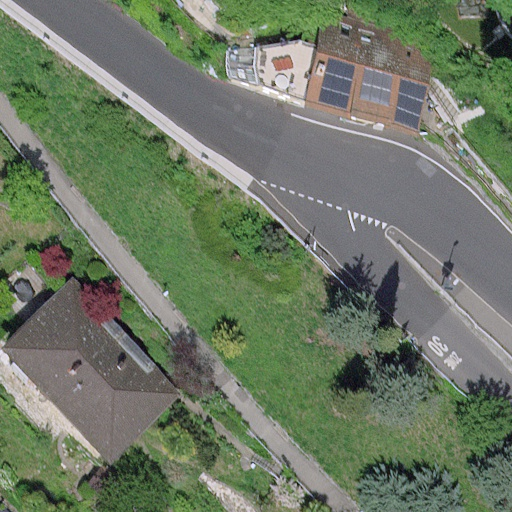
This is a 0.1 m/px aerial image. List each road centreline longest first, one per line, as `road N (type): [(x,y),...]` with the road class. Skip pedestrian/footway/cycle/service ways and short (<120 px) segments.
road 1 (tertiary): [(85,0),(194,82),(293,140),(356,164)]
road 2 (residential): [(356,164),(349,211),(365,261),(511,394)]
road 3 (tertiary): [(356,164),(408,196),(511,288)]
